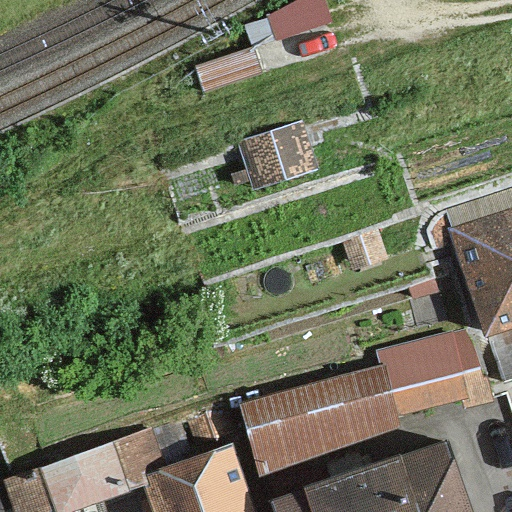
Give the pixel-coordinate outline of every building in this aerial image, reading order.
[(511,315),(511,214),(440,234),(465,328),(511,315)] [(458,389),(445,332),(371,348),(374,363),(233,404),(252,473),(394,420),(391,405),(458,389)] [(160,464),(147,424),(6,471),(19,511),(137,472),(160,464)] [(468,511),(441,429),(247,495),(252,511),(468,511)] [(252,511),(247,495),(229,441),(160,464),(137,472),(150,511),(252,511)]
